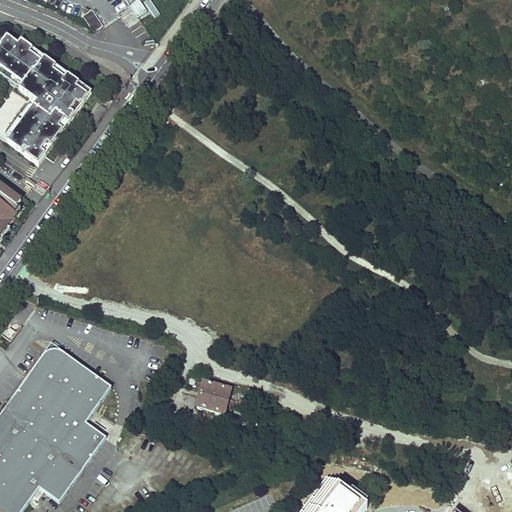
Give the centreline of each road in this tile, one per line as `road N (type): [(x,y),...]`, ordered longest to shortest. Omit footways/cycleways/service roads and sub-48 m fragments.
road 1 (secondary): [(0,289),(81,179)]
road 2 (residential): [(121,56),(0,3)]
road 3 (secondary): [(81,179),(163,80)]
